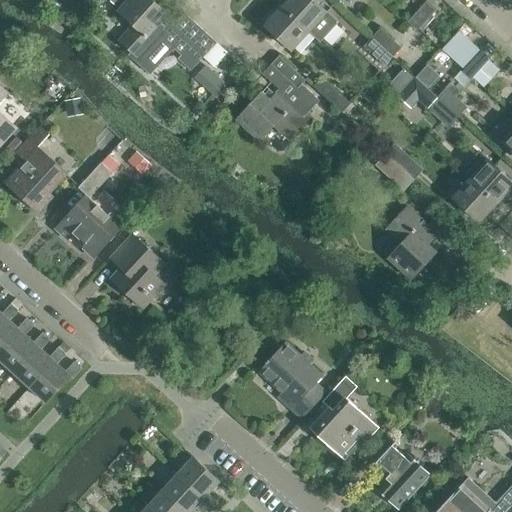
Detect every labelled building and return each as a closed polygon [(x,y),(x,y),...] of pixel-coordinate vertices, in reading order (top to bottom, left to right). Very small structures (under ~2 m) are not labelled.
[(177,23),(151,0),(128,0),(118,12),(133,26),(119,41),(132,52),(129,56),(150,75),(174,49),(181,56),(178,59),(191,71),(216,43),(185,14),(177,23)] [(327,12),(313,0),(287,0),(282,7),(309,32),(327,12)] [(427,1),(407,22),(417,31),(436,10),(427,1)] [(282,7),(264,26),(292,51),(309,32),(282,7)] [(380,29),(372,38),(393,57),(401,48),(380,29)] [(393,57),(372,38),(363,47),(385,66),(393,57)] [(490,59),(481,50),(461,71),(471,80),(490,59)] [(305,81),(279,56),(262,74),(280,90),(270,101),(261,93),(236,120),(259,141),(274,126),(289,140),(310,117),(306,114),(318,100),(302,85),(305,81)] [(206,65),(195,78),(214,96),(226,83),(206,65)] [(427,65),(415,78),(428,89),(439,76),(427,65)] [(350,104),(322,77),(313,87),(342,113),(350,104)] [(406,88),(398,96),(410,107),(419,98),(429,106),(437,97),(428,89),(415,78),(406,88)] [(0,145),(16,128),(15,127),(11,131),(0,120),(0,100),(8,92),(0,85),(0,145)] [(370,87),(362,96),(381,113),(389,104),(370,87)] [(446,88),(437,97),(458,117),(467,108),(446,88)] [(458,117),(437,97),(429,106),(450,126),(458,117)] [(81,99),(65,102),(67,113),(83,111),(81,99)] [(96,141),(110,153),(123,138),(109,126),(96,141)] [(5,182),(39,213),(54,197),(50,194),(68,175),(67,174),(63,178),(46,163),(50,158),(38,148),(50,135),(40,127),(24,144),(12,157),(20,166),(5,182)] [(511,132),(503,142),(511,149),(511,132)] [(16,137),(4,151),(12,157),(24,144),(16,137)] [(129,159),(137,148),(125,139),(117,149),(129,159)] [(423,170),(395,144),(386,153),(415,180),(423,170)] [(136,151),(128,161),(143,174),(151,165),(136,151)] [(511,187),(511,181),(480,152),(462,172),(470,179),(497,204),(511,187)] [(415,180),(386,153),(375,165),(404,192),(415,180)] [(107,156),(101,163),(112,173),(118,166),(107,156)] [(78,188),(90,198),(112,173),(101,163),(78,188)] [(497,204),(470,179),(452,198),(479,223),(497,204)] [(111,213),(108,215),(97,205),(95,208),(85,199),(57,229),(58,230),(62,226),(72,236),(74,234),(84,243),(82,245),(84,247),(85,247),(94,256),(123,225),(123,222),(113,212),(111,213)] [(428,226),(408,207),(387,229),(402,243),(388,259),(411,280),(436,253),(428,245),(437,234),(455,250),(463,241),(437,216),(428,226)] [(107,262),(108,263),(115,255),(124,263),(123,264),(124,265),(112,278),(111,277),(110,278),(144,310),(145,309),(144,308),(165,285),(166,286),(167,285),(156,275),(165,265),(166,265),(132,233),(131,234),(132,235),(107,262)] [(0,311),(0,324),(6,317),(9,320),(18,311),(11,304),(2,314),(0,311)] [(6,317),(0,324),(0,356),(22,332),(25,335),(34,325),(27,318),(18,328),(9,320),(6,317)] [(25,335),(22,332),(0,356),(0,360),(14,373),(38,346),(41,349),(50,340),(43,333),(34,343),(25,335)] [(260,373),(283,394),(279,398),(302,419),(326,392),(316,383),(323,376),(287,343),(260,373)] [(50,357),(41,349),(38,346),(14,373),(29,388),(54,361),(57,364),(66,354),(58,347),(50,357)] [(57,364),(54,361),(29,388),(46,403),(70,376),(73,379),(82,369),(74,362),(66,372),(57,364)] [(330,420),(318,433),(330,443),(328,445),(336,453),(338,451),(345,457),(348,454),(353,459),(369,440),(366,438),(376,427),(366,419),(368,417),(359,409),(358,411),(346,400),(358,387),(346,376),(323,402),(332,410),(326,416),(330,420)] [(367,457),(379,467),(380,466),(390,475),(376,490),(398,510),(431,474),(409,454),(406,457),(396,448),(399,445),(388,435),(367,457)] [(219,482),(193,457),(177,474),(204,499),(201,502),(211,511),(218,503),(208,494),(219,482)] [(195,511),(194,510),(201,502),(204,499),(177,474),(163,490),(187,511),(195,511)] [(506,511),(510,508),(500,499),(490,509),(464,485),(463,483),(436,511),(506,511)] [(511,486),(500,499),(510,508),(511,505),(511,486)] [(187,511),(163,490),(148,506),(155,511),(187,511)]
